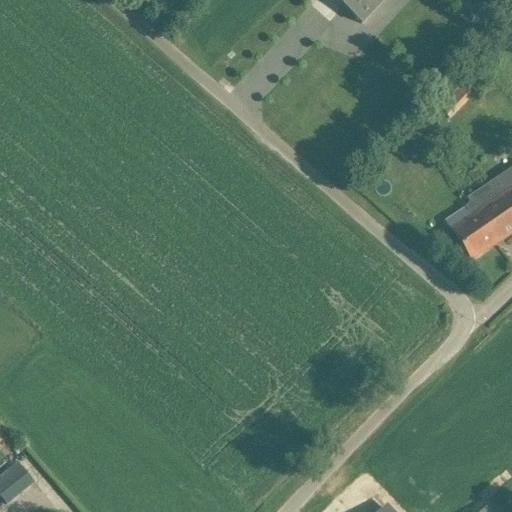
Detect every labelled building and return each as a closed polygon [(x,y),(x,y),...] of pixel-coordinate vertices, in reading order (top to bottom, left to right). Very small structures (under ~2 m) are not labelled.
[(334,0),(362,25),(384,0),(334,0)] [(451,121),(471,99),(458,88),(438,110),(451,121)] [(494,201),(511,189),(511,170),(485,188),(494,201)] [(496,244),(511,233),(511,189),(494,201),(485,188),(468,199),(472,205),(466,208),(473,218),(453,231),(471,259),(495,242),(496,244)] [(17,463),(0,477),(0,498),(7,507),(35,485),(17,463)] [(500,511),(491,503),(481,511),(387,511),(384,508),(379,511),(500,511)]
